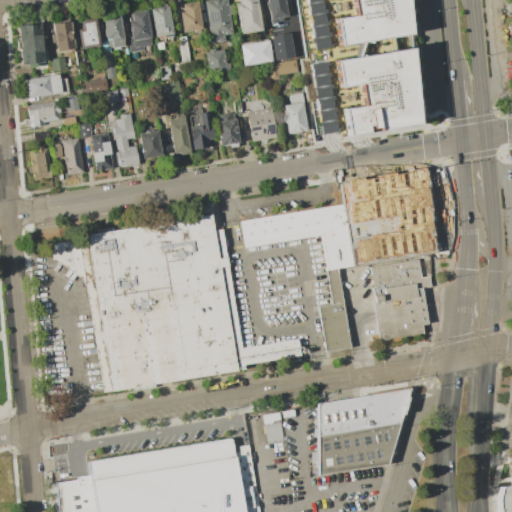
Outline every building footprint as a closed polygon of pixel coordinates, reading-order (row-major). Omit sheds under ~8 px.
[(224,0),(225,5),(229,5),(230,13),(227,14),(230,33),(221,34),(222,41),(208,43),(202,0),(224,0)] [(235,3),(234,0),(254,0),(259,30),(238,33),(235,15),(234,15),(232,3),(235,3)] [(281,0),(284,16),(280,17),(280,20),(274,21),(275,22),(269,23),(268,18),(267,19),(264,0),(281,0)] [(295,0),(404,0),(416,125),(313,142),(299,59),(305,58),(295,0)] [(181,11),(180,3),(195,1),(199,28),(197,28),(197,31),(190,33),(190,29),(180,31),(177,12),(181,11)] [(166,5),(171,34),(153,36),(148,8),(166,5)] [(128,37),(126,21),(131,20),(129,12),(145,10),(149,37),(148,37),(149,44),(141,46),(142,50),(127,53),(125,37),(128,37)] [(117,15),(122,45),(110,47),(108,38),(104,38),(101,17),(117,15)] [(80,29),(79,20),(94,18),(98,45),(78,48),(76,29),(80,29)] [(51,34),(50,24),(68,21),(73,47),(54,50),(53,42),(49,42),(48,34),(51,34)] [(34,24),(34,34),(39,34),(41,62),(33,63),(34,67),(24,68),(24,64),(19,64),(18,51),(20,51),(19,41),(17,41),(16,25),(34,24)] [(287,33),(291,56),(272,59),(268,36),(287,33)] [(184,35),(188,62),(180,63),(176,37),(184,35)] [(266,39),(269,61),(240,65),(237,44),(266,39)] [(208,52),(207,49),(212,48),(212,51),(222,49),(224,72),(206,75),(204,52),(208,52)] [(62,56),(64,70),(51,72),(49,58),(62,56)] [(293,59),(295,71),(276,74),(277,78),(268,80),(265,63),(293,59)] [(113,77),(106,78),(103,65),(111,64),(113,77)] [(167,65),(169,78),(159,80),(157,67),(167,65)] [(172,66),(178,65),(180,75),(174,76),(172,66)] [(57,73),(58,78),(63,77),(66,93),(57,94),(56,92),(27,97),(24,79),(57,73)] [(105,88),(83,92),(82,82),(104,78),(105,88)] [(176,81),(179,101),(177,101),(176,99),(158,102),(155,85),(176,81)] [(125,88),(127,95),(119,96),(118,89),(125,88)] [(116,90),(117,101),(102,104),(100,92),(116,90)] [(75,95),(77,109),(66,111),(63,97),(75,95)] [(54,101),(54,103),(56,103),(58,112),(56,112),(57,119),(41,122),(42,125),(31,126),(31,124),(27,125),(24,105),(54,101)] [(299,102),(303,130),(284,133),(280,105),(299,102)] [(268,108),(273,137),(249,141),(244,112),(268,108)] [(209,111),(213,137),(209,138),(210,149),(204,150),(203,147),(190,149),(187,127),(197,125),(195,113),(209,111)] [(113,126),(112,119),(117,118),(117,115),(128,113),(131,137),(124,138),(125,146),(133,145),(136,164),(117,167),(110,127),(113,126)] [(231,113),(236,142),(217,145),(213,121),(217,120),(216,114),(227,113),(227,114),(231,113)] [(173,118),(173,116),(181,114),(187,153),(178,154),(177,152),(171,153),(165,120),(173,118)] [(87,122),(89,135),(105,132),(111,167),(93,170),(93,165),(92,164),(93,164),(92,161),(90,162),(89,152),(91,152),(88,136),(78,137),(76,124),(87,122)] [(155,130),(159,155),(140,158),(136,133),(155,130)] [(76,137),(81,172),(64,174),(59,140),(76,137)] [(58,143),(59,157),(52,157),(50,144),(58,143)] [(34,148),(34,146),(41,145),(41,147),(44,147),(47,167),(48,167),(50,177),(31,180),(26,150),(34,148)] [(338,183),(419,170),(425,204),(423,204),(427,230),(425,231),(427,238),(429,238),(431,250),(427,251),(428,253),(351,266),(338,183)] [(348,347),(323,351),(315,306),(329,304),(318,235),(241,247),(237,220),(340,204),(350,266),(335,268),(348,347)] [(102,393),(85,284),(77,237),(210,215),(235,372),(102,393)] [(368,266),(416,259),(419,277),(427,276),(428,286),(420,288),(425,324),(419,325),(421,333),(375,340),(370,302),(371,302),(370,295),(372,295),(368,266)] [(319,475),(317,404),(408,389),(386,463),(319,475)] [(280,441),(278,413),(262,414),(264,443),(280,441)] [(57,483),(76,480),(76,477),(88,475),(87,464),(88,461),(226,438),(231,440),(233,443),(234,447),(248,445),(258,511),(57,511),(55,485),(57,483)] [(511,454),(503,456),(508,485),(511,484),(511,454)] [(511,511),(511,484),(508,485),(496,486),(494,501),(495,511),(511,511)]
